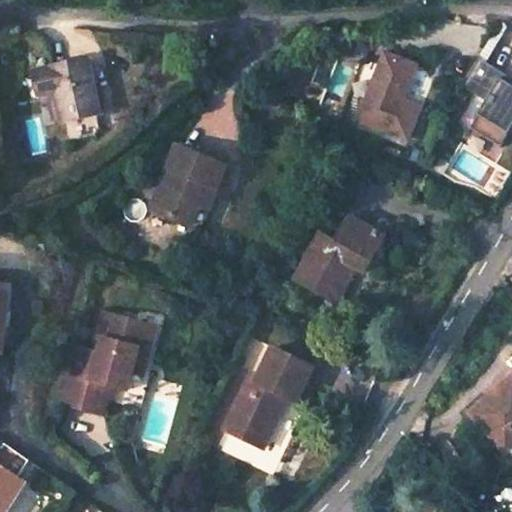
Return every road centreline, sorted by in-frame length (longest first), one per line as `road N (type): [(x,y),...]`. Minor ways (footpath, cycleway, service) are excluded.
road 1 (residential): [(511,10),(192,23),(0,9)]
road 2 (unclassified): [(327,511),(356,486),(511,200)]
